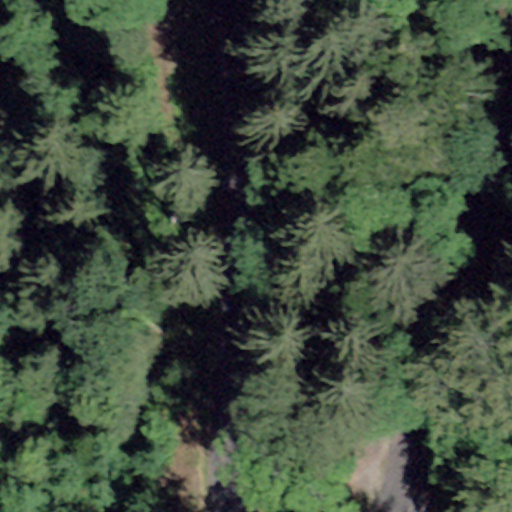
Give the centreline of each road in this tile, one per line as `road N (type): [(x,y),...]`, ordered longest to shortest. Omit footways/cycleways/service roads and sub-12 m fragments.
road 1 (unclassified): [(260,511),(239,489),(234,440),(239,105),(229,0)]
road 2 (unclassified): [(511,49),(463,210),(411,454),(390,511)]
